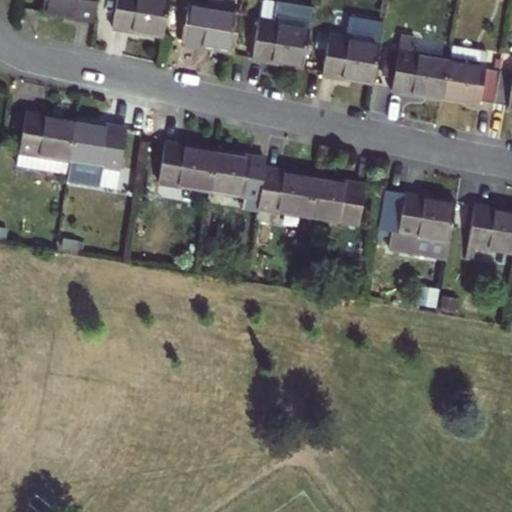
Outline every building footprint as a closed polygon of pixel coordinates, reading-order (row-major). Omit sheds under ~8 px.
[(103,0),(54,0),(52,19),(99,26),(103,0)] [(176,2),(163,0),(127,0),(121,35),(169,42),(176,2)] [(245,15),(197,7),(189,48),(239,56),(245,15)] [(320,15),(283,8),(280,25),(268,25),(261,67),(309,74),(320,15)] [(388,48),(339,40),(333,81),(381,88),(388,48)] [(480,58),(481,47),(452,44),(450,55),(480,58)] [(456,62),(406,52),(398,93),(449,102),(456,62)] [(494,68),(456,62),(449,102),(486,109),(488,103),(499,105),(504,77),(492,74),(494,68)] [(511,78),(504,77),(499,105),(511,107),(511,110),(511,114),(511,78)] [(84,124),(33,116),(27,157),(77,165),(84,124)] [(133,131),(84,124),(77,165),(127,172),(133,131)] [(222,153),(172,145),(164,185),(215,193),(222,153)] [(258,159),(222,153),(215,193),(251,199),(249,214),(263,216),(266,202),(270,170),(256,168),(258,159)] [(323,179),(270,170),(266,202),(263,216),(262,225),(275,227),(277,214),(316,220),(323,179)] [(374,187),(323,179),(316,220),(367,228),(374,187)] [(462,201),(412,192),(405,233),(456,241),(462,201)] [(511,209),(484,205),(478,246),(511,250),(511,209)]
